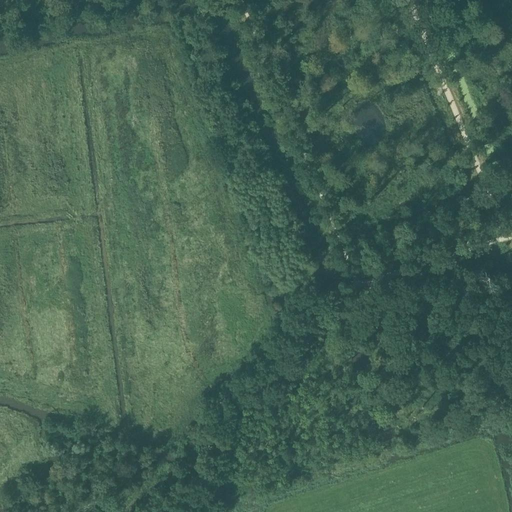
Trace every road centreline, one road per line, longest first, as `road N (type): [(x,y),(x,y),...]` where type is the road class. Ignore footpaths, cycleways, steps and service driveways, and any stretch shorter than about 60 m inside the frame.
road 1 (track): [(185,511),(206,480),(221,398),(269,367),(318,300),(511,236)]
road 2 (track): [(507,237),(409,0)]
